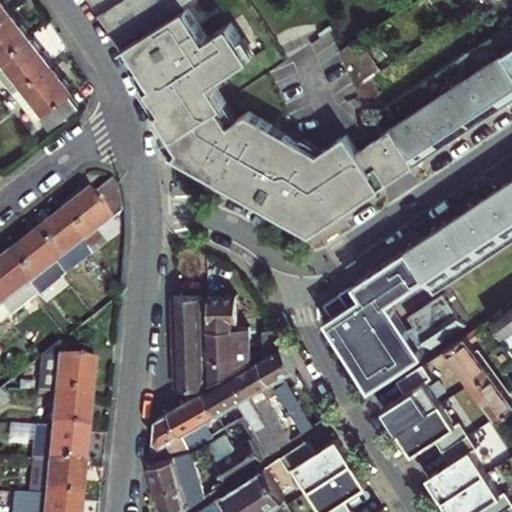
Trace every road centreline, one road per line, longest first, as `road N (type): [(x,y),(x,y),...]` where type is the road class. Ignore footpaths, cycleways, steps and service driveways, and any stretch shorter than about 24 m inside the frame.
road 1 (residential): [(123,511),(147,218)]
road 2 (residential): [(291,263),(319,352),(419,511)]
road 3 (residential): [(511,140),(339,255),(291,263)]
road 4 (residential): [(0,208),(124,109)]
road 5 (residential): [(291,263),(208,218),(147,218)]
road 6 (residential): [(124,109),(61,0)]
